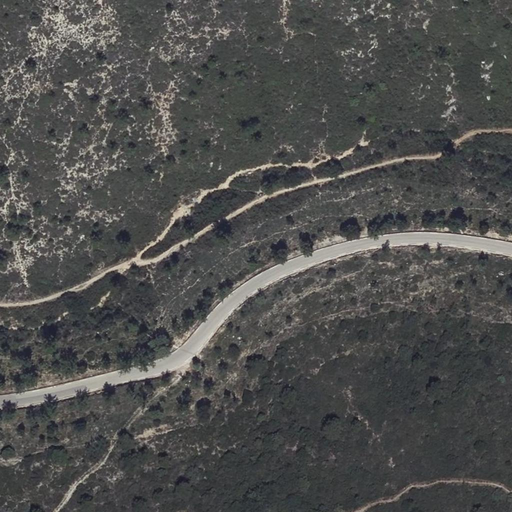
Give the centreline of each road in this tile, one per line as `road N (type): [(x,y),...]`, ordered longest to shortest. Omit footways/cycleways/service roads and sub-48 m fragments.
road 1 (tertiary): [(511,248),(417,237),(355,243),(248,284),(167,358),(81,385),(0,397)]
road 2 (track): [(511,129),(480,130),(436,153),(310,182),(253,203),(148,261),(57,292),(0,300)]
